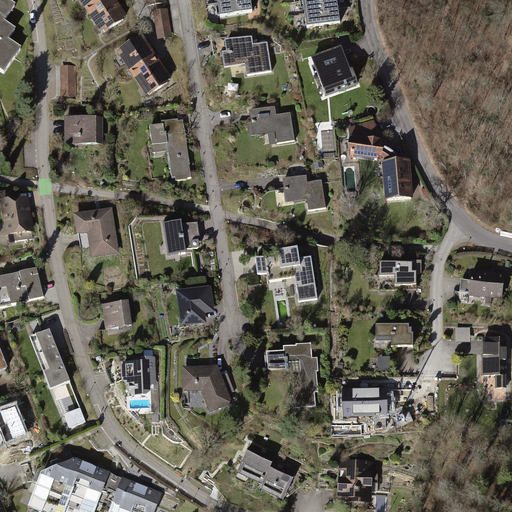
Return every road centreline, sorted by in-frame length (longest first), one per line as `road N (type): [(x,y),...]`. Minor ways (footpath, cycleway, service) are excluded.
road 1 (residential): [(36,0),(46,185),(68,318),(84,362),(136,454),(231,511)]
road 2 (residential): [(184,0),(238,348)]
road 3 (residential): [(365,0),(406,124),(459,231)]
road 4 (residential): [(459,231),(437,276),(437,369)]
